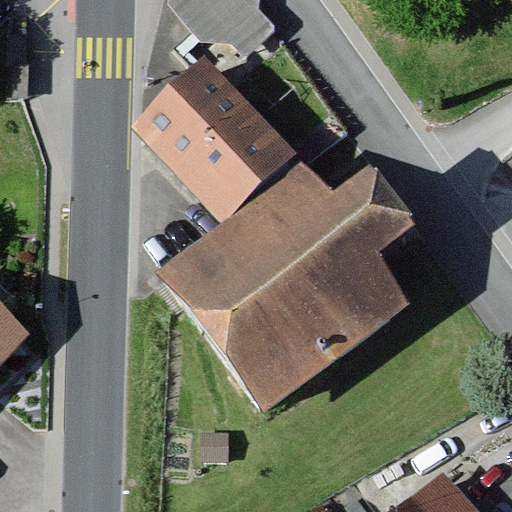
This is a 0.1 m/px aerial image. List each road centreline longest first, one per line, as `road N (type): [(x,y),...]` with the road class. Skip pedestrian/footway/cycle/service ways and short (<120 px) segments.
road 1 (secondary): [(88,511),(106,0)]
road 2 (residential): [(283,0),(424,180)]
road 3 (residential): [(424,180),(511,302)]
